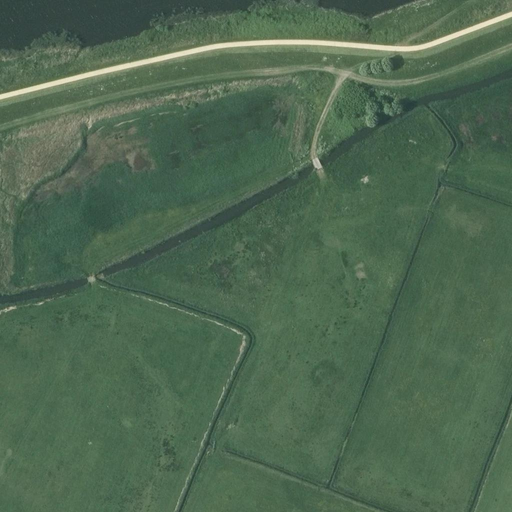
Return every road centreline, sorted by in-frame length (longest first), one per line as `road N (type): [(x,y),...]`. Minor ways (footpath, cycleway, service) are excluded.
road 1 (track): [(511,44),(407,83),(374,83),(330,68),(285,70),(183,86),(0,133)]
road 2 (track): [(414,49),(345,72),(317,127),(317,198)]
